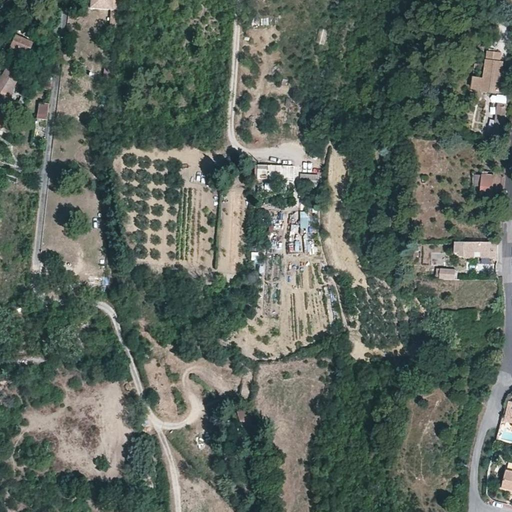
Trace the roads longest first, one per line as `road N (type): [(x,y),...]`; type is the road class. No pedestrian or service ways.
road 1 (residential): [(178,511),(165,444),(110,311),(50,300),(34,277),(66,0)]
road 2 (track): [(236,0),(233,144),(296,153)]
road 3 (residential): [(473,509),(479,440),(508,371)]
road 4 (residential): [(508,371),(507,232)]
